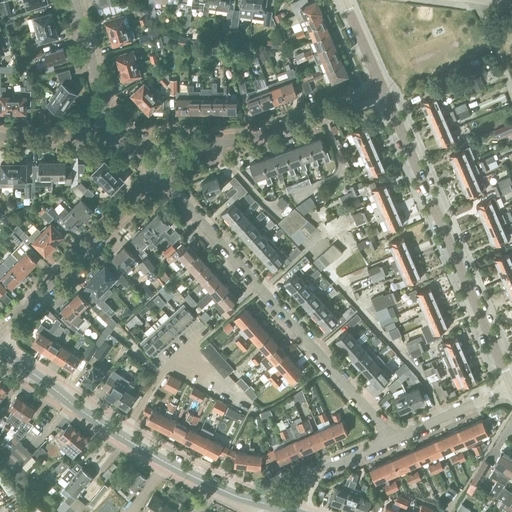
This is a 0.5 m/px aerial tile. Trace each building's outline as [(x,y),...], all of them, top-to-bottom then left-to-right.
[(148,0),(148,8),(147,15),(154,16),(155,2),(160,2),(160,0),(167,0),(167,5),(167,4),(168,0),(148,0)] [(168,0),(167,4),(167,5),(179,6),(179,12),(185,13),(186,3),(186,0),(168,0)] [(186,3),(185,13),(183,28),(185,28),(190,24),(192,7),(203,9),(203,10),(204,0),(192,0),(192,4),(186,3)] [(217,0),(204,0),(203,10),(204,10),(203,16),(208,16),(209,9),(216,10),(217,0)] [(227,11),(226,22),(223,22),(222,29),(231,30),(234,10),(229,9),(230,3),(228,3),(228,0),(217,0),(216,10),(227,11)] [(241,0),(240,10),(234,10),(231,30),(237,31),(239,16),(252,18),(253,10),(254,0),(241,0)] [(254,0),(253,10),(252,18),(264,19),(263,24),(269,25),(275,26),(271,15),(272,11),(265,10),(266,0),(254,0)] [(299,0),(290,4),(295,14),(296,19),(298,21),(299,21),(320,12),(321,12),(316,1),(308,4),(308,2),(306,0),(299,0)] [(31,31),(37,29),(56,23),(54,18),(52,18),(51,12),(28,19),(31,31)] [(320,12),(299,21),(301,24),(303,29),(304,31),(324,22),(320,12)] [(285,27),(280,13),(274,15),(279,29),(285,27)] [(111,33),(132,27),(132,26),(130,27),(126,15),(107,21),(111,33)] [(16,25),(14,17),(5,20),(8,28),(16,25)] [(324,22),(304,31),(305,34),(305,35),(306,36),(306,37),(311,34),(314,39),(329,33),(324,22)] [(37,29),(40,37),(35,38),(36,42),(28,44),(30,50),(41,47),(39,41),(57,36),(56,30),(57,30),(56,23),(37,29)] [(135,38),(132,27),(111,33),(114,45),(135,38)] [(153,40),(151,33),(139,37),(140,43),(153,40)] [(314,40),(308,42),(311,49),(312,49),(313,52),(333,43),(329,33),(314,39),(314,40)] [(333,43),(313,52),(314,55),(317,63),(338,54),(333,43)] [(45,54),(46,57),(42,58),(44,66),(46,71),(47,71),(53,69),(51,64),(66,59),(63,48),(45,54)] [(255,49),(245,48),(249,58),(257,55),(255,49)] [(269,57),(266,48),(258,51),(261,60),(269,57)] [(32,56),(32,58),(43,55),(41,49),(27,53),(29,57),(32,56)] [(136,63),(142,62),(143,61),(142,56),(135,58),(133,51),(117,56),(120,68),(136,63)] [(303,52),(295,55),(296,59),(305,55),(306,58),(310,57),(308,51),(304,52),(303,52)] [(318,63),(317,64),(320,70),(321,70),(322,73),(327,71),(342,64),(338,54),(317,63),(318,63)] [(479,59),(468,64),(470,68),(481,63),(479,59)] [(142,62),(136,63),(120,68),(124,80),(140,75),(138,69),(143,67),(142,62)] [(342,64),(327,71),(332,82),(347,75),(342,64)] [(289,77),(279,80),(286,99),(297,94),(294,86),(299,84),(293,67),(286,69),(289,77)] [(55,92),(70,103),(74,98),(72,97),(75,92),(65,85),(68,82),(71,81),(70,77),(71,76),(69,70),(57,73),(59,81),(56,85),(58,87),(55,92)] [(485,87),(480,76),(471,79),(476,91),(485,87)] [(188,113),(188,92),(177,92),(176,80),(170,80),(170,94),(176,94),(176,97),(176,113),(188,113)] [(286,99),(279,80),(268,85),(275,103),(286,99)] [(308,80),(301,82),(305,93),(312,91),(309,82),(308,80)] [(212,92),(212,113),(213,113),(213,114),(214,116),(222,116),(224,114),(224,113),(224,91),(216,91),(217,82),(212,83),(212,92)] [(148,88),(144,83),(132,95),(140,104),(156,89),(156,88),(156,89),(152,84),(148,88)] [(224,91),(224,113),(236,113),(236,97),(231,97),(231,94),(229,92),(229,84),(224,84),(224,91)] [(199,114),(199,113),(200,113),(200,97),(193,97),(193,85),(188,85),(188,92),(188,113),(188,114),(189,115),(193,115),(198,115),(199,114)] [(275,103),(268,85),(257,89),(263,107),(264,107),(264,108),(266,108),(273,106),(274,104),(274,103),(275,103)] [(426,114),(441,107),(438,101),(442,99),(440,94),(442,93),(444,98),(450,96),(445,85),(431,91),(433,97),(421,102),(426,114)] [(1,90),(0,90),(0,111),(13,111),(13,92),(5,92),(5,87),(1,87),(1,90)] [(156,89),(140,104),(139,105),(142,108),(143,107),(149,112),(151,110),(163,110),(164,96),(160,95),(158,94),(160,92),(156,89)] [(247,92),(247,97),(246,97),(251,111),(263,107),(257,89),(247,92)] [(19,92),(13,92),(13,111),(25,111),(25,92),(19,92)] [(70,103),(55,92),(48,103),(44,101),(42,104),(42,113),(48,113),(48,108),(51,105),(62,113),(65,108),(66,109),(70,103)] [(200,97),(200,113),(212,113),(212,92),(212,93),(200,93),(200,97)] [(452,116),(468,109),(465,103),(454,107),(455,109),(450,111),(452,116)] [(441,107),(426,114),(431,124),(445,118),(441,107)] [(471,116),(468,109),(452,116),(454,121),(458,118),(459,121),(471,116)] [(450,128),(445,118),(431,124),(435,134),(450,128)] [(511,123),(495,131),(498,138),(511,132),(511,123)] [(356,144),(371,138),(365,126),(351,132),(356,144)] [(455,140),(450,128),(435,134),(440,146),(455,140)] [(476,143),(474,139),(473,135),(467,138),(470,146),(476,143)] [(375,148),(371,138),(356,144),(361,155),(375,148)] [(321,139),(311,143),(316,157),(323,154),(326,163),(331,161),(327,152),(326,153),(321,139)] [(311,143),(299,147),(304,161),(311,159),(314,167),(319,165),(316,157),(311,143)] [(304,161),(299,147),(287,151),(293,166),(300,163),(303,171),(307,170),(304,161)] [(471,153),(468,147),(449,156),(454,166),(468,160),(466,155),(471,153)] [(375,148),(361,155),(365,165),(380,158),(375,148)] [(287,151),(276,155),(281,170),(288,167),(291,176),(294,175),(296,174),(293,166),(287,151)] [(283,179),(285,178),(281,170),(276,155),(264,159),(269,174),(277,171),(280,180),(283,179)] [(496,160),(494,155),(485,159),(485,160),(480,162),(482,166),(487,164),(488,164),(496,160)] [(380,158),(365,165),(371,177),(385,170),(380,158)] [(269,174),(264,159),(251,164),(256,179),(265,176),(268,184),(273,183),(269,174)] [(100,184),(116,168),(110,162),(108,163),(104,160),(91,174),(100,184)] [(468,160),(454,166),(458,176),(472,170),(477,168),(476,164),(470,166),(468,160)] [(496,160),(488,164),(487,164),(482,166),(484,171),(489,168),(490,169),(498,166),(496,160)] [(52,178),(52,161),(39,161),(39,178),(52,178)] [(66,167),(66,161),(52,161),(52,178),(65,178),(65,184),(71,184),(71,186),(75,183),(76,183),(78,183),(78,176),(78,167),(66,167)] [(0,192),(0,187),(13,187),(13,180),(14,180),(14,163),(1,163),(1,180),(0,180),(0,192)] [(14,163),(14,180),(26,180),(26,163),(14,163)] [(122,174),(116,168),(100,184),(110,193),(123,179),(120,176),(122,174)] [(477,168),(472,170),(458,176),(462,186),(477,180),(474,174),(479,172),(477,168)] [(216,191),(221,189),(217,176),(202,182),(206,194),(211,200),(217,195),(216,191)] [(237,190),(243,186),(234,176),(229,181),(237,190)] [(495,191),(501,188),(511,183),(511,182),(509,176),(497,182),(499,184),(493,187),(495,191)] [(477,180),(462,186),(467,197),(486,188),(484,183),(479,185),(477,180)] [(82,181),(77,185),(84,192),(90,197),(94,193),(82,181)] [(75,183),(71,186),(70,187),(79,196),(84,192),(77,185),(76,183),(75,183)] [(376,200),(390,194),(385,183),(377,187),(371,189),(376,200)] [(231,222),(242,212),(237,206),(240,203),(237,200),(247,191),(243,186),(237,190),(232,195),(236,200),(222,212),(226,217),(224,218),(224,219),(227,223),(229,223),(230,221),(231,222)] [(352,192),(347,194),(340,197),(342,202),(350,198),(354,196),(352,192)] [(376,200),(379,206),(374,208),(376,212),(394,204),(390,194),(376,200)] [(310,197),(305,200),(311,209),(316,205),(310,197)] [(499,208),(495,197),(476,205),(481,216),(495,210),(499,208)] [(282,198),(277,203),(283,209),(288,204),(282,198)] [(81,199),(72,207),(84,219),(93,210),(81,199)] [(255,200),(251,204),(250,205),(254,209),(259,204),(255,200)] [(311,209),(305,200),(301,203),(307,212),(311,209)] [(307,212),(301,203),(297,206),(303,215),(307,212)] [(399,214),(394,204),(376,212),(378,216),(382,214),(384,221),(399,214)] [(52,206),(47,211),(57,220),(66,229),(68,227),(65,224),(67,222),(70,225),(74,229),(84,219),(72,207),(68,212),(64,207),(58,213),(52,206)] [(303,223),(307,219),(294,208),(278,222),(290,235),(294,231),(298,227),(303,223)] [(46,210),(41,215),(49,223),(54,218),(46,210)] [(354,221),(369,214),(367,210),(362,212),(361,211),(352,215),(354,221)] [(497,216),(495,210),(481,216),(485,226),(504,218),(502,214),(497,216)] [(256,216),(260,220),(266,215),(262,211),(256,216)] [(149,220),(159,231),(172,244),(181,235),(175,229),(170,235),(166,230),(171,225),(158,212),(149,220)] [(242,212),(231,222),(239,231),(250,221),(242,212)] [(399,214),(384,221),(389,230),(403,224),(399,214)] [(504,218),(485,226),(489,236),(503,230),(501,224),(506,222),(504,218)] [(307,219),(303,223),(311,232),(316,228),(307,219)] [(149,220),(141,228),(151,239),(159,231),(149,220)] [(265,225),(269,229),(275,224),(271,220),(265,225)] [(250,221),(239,231),(242,234),(241,235),(241,237),(244,241),(246,241),(247,240),(247,241),(259,230),(250,221)] [(43,231),(55,244),(64,235),(51,222),(43,231)] [(311,232),(303,223),(298,227),(306,236),(311,232)] [(348,224),(334,230),(338,239),(352,233),(348,224)] [(38,227),(29,236),(25,231),(24,232),(18,225),(14,229),(28,244),(31,240),(32,241),(33,241),(46,253),(55,244),(43,231),(38,227)] [(259,230),(247,241),(256,250),(269,238),(269,237),(267,239),(263,235),(267,231),(263,227),(259,231),(259,230)] [(306,236),(298,227),(294,231),(302,240),(306,236)] [(141,228),(137,232),(136,230),(135,231),(132,234),(131,236),(132,237),(142,248),(147,244),(152,249),(155,245),(150,240),(151,239),(141,228)] [(281,228),(275,233),(279,237),(284,232),(281,228)] [(503,230),(489,236),(494,247),(511,238),(511,234),(511,232),(505,234),(503,230)] [(14,231),(10,235),(10,236),(20,246),(24,241),(14,231)] [(294,231),(290,235),(298,244),(302,240),(294,231)] [(388,250),(391,249),(393,253),(407,247),(403,237),(389,243),(389,244),(386,246),(388,250)] [(277,247),(269,238),(256,250),(264,259),(280,245),(279,245),(277,247)] [(370,245),(368,241),(368,239),(356,244),(359,250),(370,245)] [(328,248),(336,258),(343,252),(333,243),(328,248)] [(175,250),(176,249),(172,244),(163,252),(168,257),(175,250)] [(192,248),(189,244),(178,254),(175,250),(168,257),(171,261),(174,259),(182,267),(186,263),(197,254),(196,253),(198,251),(198,250),(195,247),(194,247),(192,248)] [(283,250),(280,245),(264,259),(273,269),(277,265),(281,269),(290,260),(282,251),(283,250)] [(136,260),(133,257),(134,255),(124,246),(113,257),(127,271),(134,264),(133,263),(136,260)] [(292,260),(302,252),(297,246),(287,255),(292,260)] [(407,247),(393,253),(396,259),(391,261),(393,265),(411,257),(407,247)] [(328,248),(323,252),(331,261),(336,258),(328,248)] [(15,249),(11,253),(18,260),(29,270),(30,269),(38,261),(27,251),(22,256),(15,249)] [(511,263),(511,251),(509,253),(509,252),(494,259),(498,269),(511,263)] [(331,261),(323,252),(318,256),(326,265),(331,261)] [(205,263),(197,254),(186,263),(194,272),(205,263)] [(157,265),(150,255),(143,259),(150,269),(151,270),(157,265)] [(296,263),(301,268),(309,260),(305,255),(296,263)] [(326,265),(318,256),(313,260),(321,269),(326,265)] [(411,257),(393,265),(394,269),(399,267),(402,273),(416,267),(411,257)] [(145,272),(152,282),(157,278),(150,269),(143,259),(138,263),(144,273),(145,272)] [(10,268),(20,278),(21,278),(29,270),(18,260),(10,267),(10,268)] [(213,272),(205,263),(194,272),(202,281),(213,272)] [(301,268),(296,263),(292,267),(295,271),(284,281),(293,291),(304,281),(300,276),(304,272),(301,268)] [(511,263),(498,269),(503,279),(511,275),(511,263)] [(370,276),(387,268),(385,264),(380,266),(379,265),(367,270),(370,276)] [(105,265),(97,273),(110,287),(118,279),(105,265)] [(416,267),(402,273),(404,279),(394,283),(397,288),(400,286),(401,287),(421,278),(416,267)] [(10,268),(1,277),(12,287),(13,286),(13,287),(15,287),(18,284),(18,282),(17,282),(20,278),(10,268)] [(185,271),(181,268),(177,272),(180,276),(185,271)] [(389,273),(387,268),(370,276),(373,282),(385,277),(384,275),(389,273)] [(159,272),(161,275),(166,281),(170,278),(163,269),(159,272)] [(321,273),(317,269),(312,274),(315,278),(321,273)] [(213,272),(202,281),(198,286),(201,289),(205,285),(210,290),(221,280),(213,272)] [(110,287),(97,273),(87,283),(94,290),(90,294),(98,302),(97,302),(105,310),(109,305),(103,298),(106,295),(104,292),(110,287)] [(122,275),(118,279),(120,282),(127,288),(131,284),(122,275)] [(161,275),(157,278),(161,285),(166,281),(161,275)] [(511,275),(503,279),(507,289),(511,287),(511,275)] [(304,281),(293,291),(301,300),(313,290),(315,288),(307,279),(304,281)] [(325,289),(331,284),(326,279),(320,284),(325,289)] [(229,290),(221,280),(210,290),(218,299),(229,290)] [(165,284),(158,290),(161,292),(163,295),(170,289),(165,284)] [(150,287),(143,294),(147,299),(154,292),(150,287)] [(434,297),(430,287),(410,295),(412,301),(418,299),(420,303),(434,297)] [(315,288),(313,290),(301,300),(310,310),(321,299),(317,294),(319,293),(315,288)] [(338,292),(334,288),(325,296),(329,300),(338,292)] [(218,299),(214,303),(226,317),(235,309),(231,304),(237,298),(229,290),(218,299)] [(386,300),(398,294),(396,290),(384,295),(383,293),(371,299),(373,305),(385,300),(386,300)] [(88,312),(84,307),(89,302),(78,292),(69,300),(84,316),(88,312)] [(161,297),(158,294),(154,299),(157,303),(159,305),(164,301),(161,297)] [(185,297),(192,306),(197,303),(189,294),(185,297)] [(385,300),(373,305),(376,311),(395,303),(395,301),(400,299),(398,294),(386,300),(385,300)] [(137,299),(142,304),(146,300),(141,295),(137,299)] [(434,297),(420,303),(422,309),(418,311),(420,315),(438,307),(434,297)] [(153,298),(149,302),(154,307),(158,303),(157,303),(154,299),(153,298)] [(329,308),(321,299),(310,310),(318,318),(329,308)] [(69,300),(66,304),(65,303),(64,303),(60,307),(60,308),(61,309),(60,309),(65,313),(60,318),(68,325),(82,334),(84,335),(85,333),(79,326),(87,318),(84,316),(69,300)] [(97,302),(92,307),(105,321),(108,324),(113,329),(117,323),(110,316),(97,302)] [(189,324),(196,317),(183,303),(176,310),(189,324)] [(146,305),(139,312),(142,315),(149,308),(146,305)] [(353,305),(341,316),(345,321),(357,310),(353,305)] [(121,314),(126,319),(133,313),(128,307),(121,314)] [(242,326),(253,316),(245,307),(234,317),(242,326)] [(428,323),(428,324),(443,318),(438,307),(420,315),(421,319),(423,325),(428,323)] [(329,308),(318,318),(321,322),(319,324),(324,330),(326,328),(327,328),(338,318),(329,308)] [(189,324),(176,310),(169,316),(182,330),(189,324)] [(352,327),(361,318),(357,313),(347,322),(352,327)] [(136,315),(131,318),(135,323),(140,319),(136,314),(136,315)] [(162,322),(174,336),(182,330),(169,316),(162,322)] [(253,316),(242,326),(250,335),(261,325),(253,316)] [(126,323),(125,326),(128,329),(135,323),(131,318),(126,323)] [(447,328),(443,318),(428,324),(433,334),(447,328)] [(229,321),(223,327),(228,333),(234,327),(229,321)] [(396,326),(394,321),(384,325),(386,331),(396,326)] [(155,329),(167,343),(174,336),(162,322),(155,329)] [(52,357),(60,345),(55,342),(64,328),(60,324),(50,338),(43,351),(46,353),(46,354),(46,355),(50,358),(51,358),(52,357)] [(251,336),(246,339),(239,346),(243,351),(252,343),(251,343),(254,340),(258,344),(269,334),(261,325),(250,335),(251,336)] [(356,339),(345,349),(354,358),(365,348),(361,344),(368,337),(367,336),(373,331),(369,327),(357,339),(356,339)] [(401,335),(398,327),(389,331),(392,339),(401,335)] [(148,335),(160,349),(167,343),(155,329),(148,335)] [(345,349),(356,339),(348,329),(336,339),(345,349)] [(43,351),(50,338),(40,332),(32,344),(43,351)] [(95,343),(98,345),(100,346),(106,337),(101,333),(95,343)] [(67,343),(71,336),(67,334),(63,341),(67,343)] [(78,340),(82,343),(87,338),(84,335),(82,334),(78,340)] [(258,344),(263,350),(259,354),(258,353),(251,360),(255,364),(256,364),(262,358),(267,354),(266,353),(278,343),(269,334),(258,344)] [(153,356),(160,349),(148,335),(140,342),(153,356)] [(239,346),(246,339),(242,335),(235,341),(239,346)] [(376,346),(381,341),(378,337),(372,342),(376,346)] [(443,343),(437,346),(442,357),(448,354),(462,348),(457,337),(443,343)] [(410,351),(425,344),(423,340),(417,342),(415,338),(405,342),(409,351),(410,351)] [(105,339),(94,355),(102,360),(113,345),(105,339)] [(89,361),(98,345),(95,343),(92,341),(82,356),(89,361)] [(204,355),(214,347),(209,342),(200,350),(204,355)] [(266,353),(267,354),(275,362),(286,352),(278,343),(266,353)] [(427,349),(425,344),(410,351),(413,358),(423,354),(421,351),(427,349)] [(70,351),(60,345),(52,357),(62,364),(70,351)] [(380,351),(384,355),(390,350),(386,346),(380,351)] [(218,351),(214,347),(204,355),(208,359),(218,351)] [(373,357),(365,348),(354,358),(357,362),(354,364),(357,368),(360,368),(361,367),(362,367),(373,357)] [(462,348),(448,354),(452,364),(466,358),(462,348)] [(81,358),(70,351),(62,364),(73,370),(81,358)] [(222,356),(218,351),(208,359),(212,364),(222,356)] [(275,362),(275,363),(268,370),(272,374),(268,378),(271,382),(283,371),(294,361),(286,352),(275,362)] [(373,357),(362,367),(370,377),(382,366),(377,362),(380,359),(376,355),(374,358),(373,357)] [(226,360),(222,356),(212,364),(217,368),(226,360)] [(466,358),(452,364),(457,374),(471,368),(466,358)] [(226,360),(217,368),(221,373),(230,365),(226,360)] [(294,361),(283,371),(288,377),(291,381),(302,371),(294,361)] [(89,369),(90,370),(83,379),(95,388),(100,380),(98,379),(104,372),(93,363),(89,369)] [(404,372),(409,368),(405,363),(395,371),(399,377),(404,372)] [(230,365),(221,373),(225,377),(234,369),(230,365)] [(426,376),(441,369),(440,365),(434,368),(433,366),(424,370),(426,376)] [(382,366),(370,377),(379,386),(390,376),(382,366)] [(409,368),(404,372),(412,382),(418,377),(409,368)] [(471,368),(457,374),(462,385),(476,379),(471,368)] [(441,369),(426,376),(429,382),(430,382),(434,380),(439,378),(439,379),(444,377),(443,374),(444,374),(441,369)] [(116,402),(130,379),(130,380),(132,377),(127,374),(126,377),(125,376),(119,386),(114,383),(116,379),(110,375),(103,386),(108,390),(105,395),(116,402)] [(170,375),(164,388),(175,394),(182,381),(170,375)] [(277,377),(272,382),(276,387),(282,381),(278,376),(277,377)] [(241,377),(236,382),(245,391),(250,386),(241,377)] [(393,391),(402,382),(398,377),(388,386),(393,391)] [(130,380),(130,379),(116,402),(127,409),(130,404),(135,408),(142,396),(137,393),(135,396),(129,393),(136,383),(130,380)] [(257,395),(254,392),(255,391),(251,386),(250,386),(245,391),(252,400),(257,395)] [(406,392),(413,406),(424,401),(418,387),(406,392)] [(295,394),(298,399),(304,395),(303,392),(302,389),(295,394)] [(199,390),(195,399),(201,402),(205,393),(199,390)] [(387,400),(392,394),(389,391),(378,402),(381,405),(387,400)] [(413,406),(406,392),(394,397),(400,412),(413,406)] [(14,421),(26,403),(17,396),(8,409),(12,412),(8,418),(14,421)] [(195,414),(199,416),(208,398),(205,396),(195,414)] [(167,409),(173,412),(177,405),(176,404),(171,402),(171,401),(167,409)] [(26,403),(14,421),(19,425),(23,419),(27,421),(36,409),(26,403)] [(158,427),(164,414),(146,404),(142,411),(149,415),(146,421),(158,427)] [(225,415),(231,418),(235,410),(229,407),(225,415)] [(490,416),(491,418),(499,414),(501,414),(505,416),(507,412),(505,410),(504,409),(500,408),(487,413),(489,417),(490,416)] [(173,412),(167,409),(165,414),(164,414),(158,427),(169,433),(176,420),(178,415),(173,412)] [(176,420),(169,433),(181,439),(188,426),(191,421),(190,421),(194,413),(188,411),(185,418),(182,423),(176,420)] [(319,414),(318,414),(322,422),(328,419),(325,411),(323,412),(319,414)] [(332,415),(335,423),(331,424),(337,439),(348,434),(339,412),(332,415)] [(199,416),(195,414),(194,413),(190,421),(191,421),(188,426),(181,439),(193,445),(199,432),(192,428),(194,423),(196,424),(200,417),(199,416)] [(308,419),(306,415),(300,418),(302,421),(308,434),(314,449),(326,444),(319,429),(313,432),(311,427),(312,426),(309,418),(308,419)] [(489,417),(483,420),(482,419),(471,424),(477,438),(479,443),(483,450),(487,444),(483,442),(484,442),(481,436),(488,433),(487,429),(494,426),(491,418),(490,416),(489,417)] [(283,439),(286,444),(285,444),(292,458),(303,453),(297,439),(291,426),(286,428),(283,420),(276,423),(279,431),(283,439)] [(308,434),(302,421),(297,424),(295,420),(289,423),(291,426),(297,439),(303,453),(314,449),(308,434)] [(206,435),(199,432),(193,445),(204,451),(211,438),(217,425),(212,423),(206,435)] [(64,430),(63,429),(61,427),(50,440),(55,444),(60,448),(62,445),(63,445),(66,442),(66,441),(76,430),(70,424),(64,430)] [(337,439),(331,424),(324,427),(319,429),(326,444),(337,439)] [(477,438),(471,424),(460,429),(466,443),(477,438)] [(226,455),(229,448),(223,444),(218,441),(224,429),(217,425),(211,438),(204,451),(216,457),(219,452),(226,455)] [(21,426),(12,438),(17,442),(27,430),(21,426)] [(466,443),(460,429),(449,434),(455,448),(466,443)] [(87,439),(76,430),(66,441),(66,442),(63,445),(73,455),(87,439)] [(449,434),(438,439),(444,453),(455,448),(449,434)] [(17,442),(12,438),(9,442),(14,446),(17,442)] [(438,439),(426,444),(432,457),(444,453),(438,439)] [(32,453),(19,441),(0,460),(17,481),(47,451),(40,445),(32,453)] [(483,450),(479,443),(474,446),(477,454),(483,451),(483,450)] [(47,452),(53,457),(60,448),(55,444),(47,452)] [(285,444),(267,452),(271,460),(278,457),(280,463),(292,458),(285,444)] [(432,457),(426,444),(415,449),(421,462),(432,457)] [(236,451),(229,448),(226,455),(235,460),(234,466),(247,467),(249,452),(249,447),(243,446),(242,452),(236,451)] [(249,447),(249,452),(247,467),(261,469),(261,465),(271,460),(267,452),(262,454),(253,453),(254,447),(249,447)] [(415,449),(404,454),(410,467),(421,462),(415,449)] [(463,451),(457,453),(461,461),(467,459),(463,451)] [(495,468),(490,476),(489,478),(496,482),(497,480),(511,457),(502,451),(493,466),(495,468)] [(457,453),(452,456),(455,464),(461,461),(457,453)] [(410,467),(404,454),(393,458),(399,472),(410,467)] [(496,482),(494,486),(490,493),(496,497),(499,499),(509,506),(511,507),(511,492),(503,487),(510,476),(511,478),(511,477),(511,457),(497,480),(496,482)] [(393,458),(382,463),(388,477),(399,472),(393,458)] [(62,472),(68,467),(69,465),(63,459),(45,476),(51,483),(57,477),(55,475),(60,471),(62,472)] [(435,463),(438,471),(444,469),(441,460),(435,463)] [(484,461),(477,472),(471,482),(477,485),(481,479),(481,480),(486,472),(491,464),(484,461)] [(390,482),(388,477),(382,463),(370,468),(376,482),(382,480),(387,494),(394,491),(390,482)] [(438,471),(435,463),(429,465),(433,474),(438,471)] [(1,464),(0,464),(0,481),(9,495),(18,489),(1,464)] [(68,467),(62,472),(64,474),(61,477),(68,482),(60,492),(66,497),(87,473),(81,468),(76,474),(68,467)] [(113,473),(108,469),(101,477),(106,481),(113,473)] [(413,473),(416,481),(422,479),(418,470),(413,473)] [(146,479),(138,471),(127,483),(131,486),(128,490),(123,485),(118,491),(129,500),(136,491),(146,479)] [(87,473),(66,497),(57,508),(60,511),(79,511),(70,504),(93,478),(87,473)] [(352,480),(353,476),(353,475),(354,474),(351,473),(351,474),(348,478),(345,484),(344,484),(342,489),(336,487),(335,492),(333,491),(330,493),(329,497),(330,499),(332,500),(331,501),(342,505),(347,491),(352,480)] [(416,481),(413,473),(407,475),(410,483),(416,481)] [(357,478),(353,476),(352,480),(347,491),(342,505),(354,510),(359,496),(352,493),(357,482),(356,482),(357,478)] [(399,489),(395,480),(390,482),(394,491),(399,489)] [(477,485),(472,482),(466,492),(471,495),(477,485)] [(108,487),(104,484),(87,505),(91,508),(94,503),(95,503),(108,487)] [(454,494),(457,490),(450,485),(445,492),(453,497),(455,494),(454,494)] [(124,504),(108,491),(104,495),(120,509),(124,504)] [(153,494),(144,509),(147,511),(171,511),(173,509),(160,500),(161,499),(153,494)] [(398,495),(393,509),(386,506),(383,511),(397,511),(398,511),(400,506),(404,497),(398,495)] [(365,511),(370,500),(359,496),(354,510),(360,511),(365,511)] [(404,497),(400,506),(406,508),(410,500),(404,497)] [(511,507),(509,506),(499,499),(494,507),(499,510),(502,505),(511,511),(511,507)] [(377,511),(381,502),(376,500),(372,510),(377,511)] [(114,507),(110,511),(98,501),(93,506),(100,511),(117,511),(119,511),(114,507)] [(26,511),(46,511),(35,502),(26,511)]
